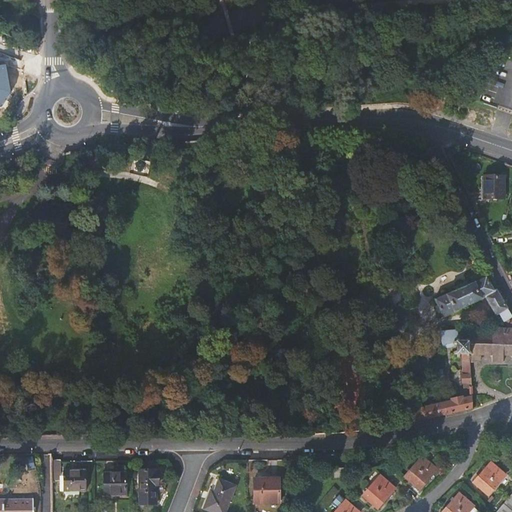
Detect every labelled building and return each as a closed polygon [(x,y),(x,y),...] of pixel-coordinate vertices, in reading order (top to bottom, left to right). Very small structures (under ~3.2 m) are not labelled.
[(0,0),(0,6),(25,14),(28,5),(10,0),(0,0)] [(495,102),(483,99),(480,107),(492,111),(495,102)] [(505,175),(484,174),(483,197),(504,197),(505,175)] [(500,316),(503,321),(508,332),(511,333),(511,313),(497,290),(495,291),(491,285),(487,279),(486,277),(436,300),(445,317),(486,297),(497,317),(500,316)] [(494,325),(493,328),(508,332),(503,321),(494,325)] [(479,355),(479,356),(481,356),(481,355),(488,355),(488,361),(503,362),(504,355),(511,355),(511,357),(511,333),(508,332),(493,328),(491,335),(482,335),(467,335),(466,335),(466,341),(460,342),(460,338),(457,338),(457,342),(454,342),(454,344),(457,344),(457,352),(454,352),(454,354),(457,354),(457,357),(460,357),(460,354),(462,354),(465,354),(465,358),(469,358),(469,355),(479,355)] [(447,344),(454,344),(454,342),(457,342),(457,338),(460,338),(460,342),(466,341),(466,335),(467,335),(467,331),(446,333),(447,344)] [(462,354),(463,374),(470,373),(469,358),(465,358),(465,354),(462,354)] [(465,388),(471,387),(470,373),(463,374),(462,374),(463,383),(464,383),(465,388)] [(360,395),(361,375),(339,374),(338,394),(360,395)] [(395,391),(384,393),(387,406),(397,404),(395,391)] [(406,412),(409,423),(472,409),(472,396),(417,409),(416,407),(407,409),(407,411),(406,412)] [(400,413),(403,424),(409,423),(406,412),(400,413)] [(436,470),(422,458),(405,477),(419,489),(436,470)] [(62,480),(62,461),(52,461),(52,480),(62,480)] [(505,475),(491,463),(482,473),(474,482),(487,495),(505,475)] [(345,468),(335,468),(335,476),(345,476),(345,468)] [(156,470),(140,470),(140,504),(156,504),(156,485),(159,485),(159,474),(156,474),(156,470)] [(86,472),(63,472),(63,493),(86,492),(86,472)] [(127,473),(106,473),(106,494),(127,494),(127,473)] [(395,489),(380,476),(363,496),(377,508),(395,489)] [(279,477),(254,478),(254,502),(279,502),(279,477)] [(215,479),(211,491),(215,493),(219,481),(215,479)] [(226,511),(236,487),(219,481),(215,493),(211,491),(204,509),(211,511),(226,511)] [(473,506),(459,494),(448,506),(443,511),(467,511),(472,507),(473,506)] [(338,498),(332,504),(338,509),(344,503),(338,498)] [(33,511),(34,500),(0,499),(0,511),(33,511)] [(511,502),(507,499),(503,504),(511,511),(511,502)] [(357,511),(346,501),(344,503),(338,509),(335,511),(357,511)]
